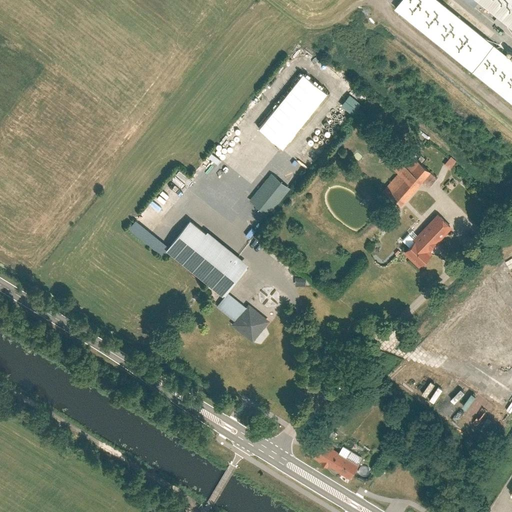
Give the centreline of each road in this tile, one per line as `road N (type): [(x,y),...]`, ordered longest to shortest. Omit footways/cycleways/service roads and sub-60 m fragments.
road 1 (residential): [(271,450),(511,215)]
road 2 (tertiary): [(250,436),(0,286)]
